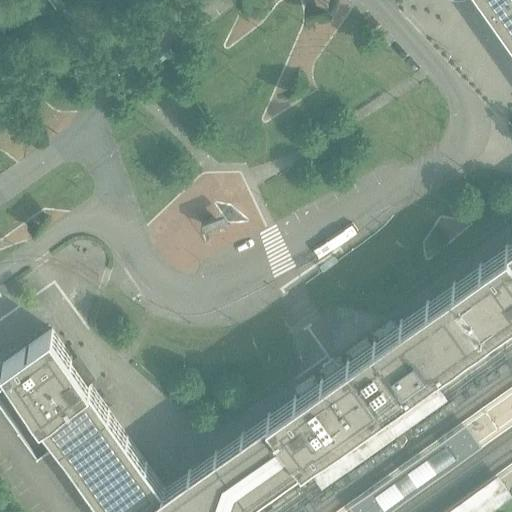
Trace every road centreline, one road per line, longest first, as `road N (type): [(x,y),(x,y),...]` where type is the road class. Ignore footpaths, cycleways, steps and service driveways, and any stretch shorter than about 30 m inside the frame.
road 1 (residential): [(107,199),(116,237),(142,280),(177,304),(211,301),(442,175),(465,137),(466,112),(371,0)]
road 2 (residential): [(212,0),(110,75),(90,126)]
road 3 (residential): [(0,270),(107,199)]
